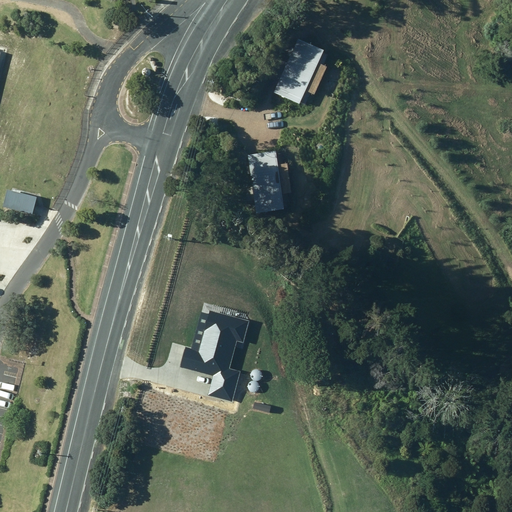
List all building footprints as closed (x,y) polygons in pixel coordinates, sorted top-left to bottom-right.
[(101,0),(92,0),(83,9),(91,18),(106,5),(101,0)] [(294,47),(271,98),(298,110),(320,58),(294,47)] [(34,61),(3,70),(22,134),(52,125),(34,61)] [(72,80),(52,79),(51,98),(70,100),(72,80)] [(48,136),(21,144),(23,149),(26,148),(36,181),(60,174),(48,136)] [(245,164),(254,221),(284,216),(275,159),(245,164)] [(37,197),(8,191),(5,209),(33,215),(37,197)] [(389,255),(374,250),(369,263),(383,269),(389,255)] [(245,317),(202,308),(195,345),(185,343),(181,359),(214,365),(209,387),(234,392),(239,367),(228,365),(235,335),(241,336),(245,317)]
